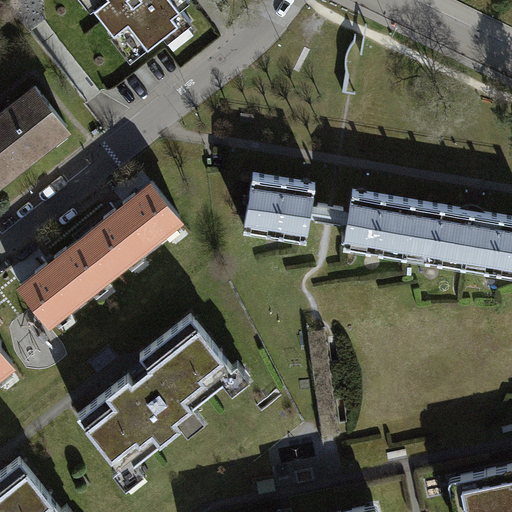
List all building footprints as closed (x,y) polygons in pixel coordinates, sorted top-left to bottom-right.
[(121,26),(140,50),(168,28),(173,35),(192,20),(181,6),(188,0),(100,0),(95,4),(116,30),(121,26)] [(33,79),(0,104),(0,188),(74,131),(33,79)] [(315,185),(250,175),(242,227),(306,237),(315,185)] [(180,223),(144,180),(87,227),(124,270),(180,223)] [(403,253),(411,200),(353,191),(344,244),(403,253)] [(468,263),(476,211),(411,200),(403,253),(468,263)] [(511,270),(511,216),(476,211),(468,263),(511,270)] [(124,270),(87,227),(22,281),(59,325),(124,270)] [(148,358),(82,412),(128,468),(185,421),(177,412),(232,367),(189,315),(143,353),(148,358)] [(0,511),(57,511),(65,506),(22,454),(0,471),(0,511)] [(511,511),(511,475),(453,488),(457,511),(511,511)]
